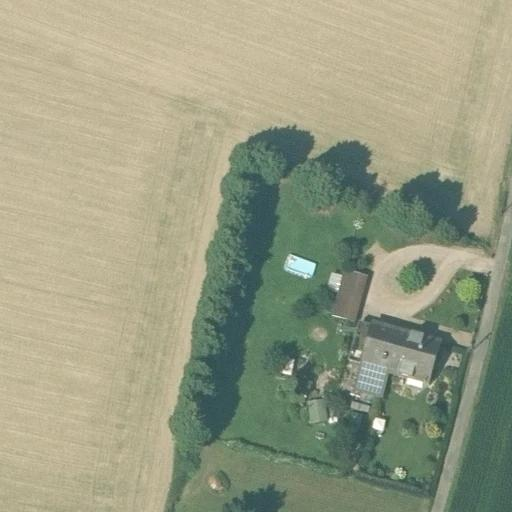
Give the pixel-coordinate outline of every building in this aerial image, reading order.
[(333,292),(328,317),(354,322),(362,276),(329,270),(326,291),(333,292)] [(407,336),(369,325),(368,329),(363,349),(359,366),(384,373),(398,376),(407,336)] [(368,329),(354,326),(349,346),(363,349),(368,329)] [(438,344),(407,336),(398,376),(428,385),(438,344)] [(384,373),(359,366),(353,389),(378,396),(384,373)] [(306,401),(308,422),(324,421),(321,399),(306,401)]
